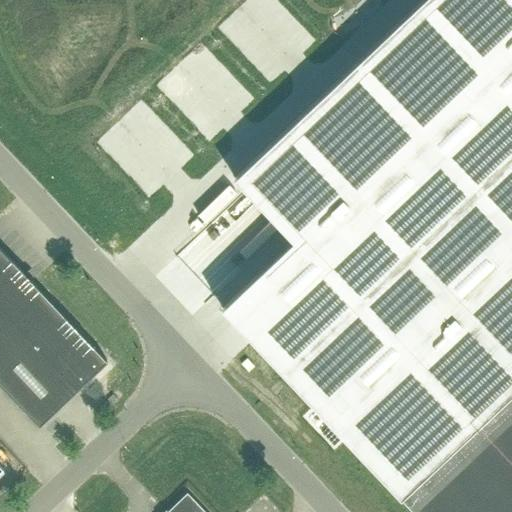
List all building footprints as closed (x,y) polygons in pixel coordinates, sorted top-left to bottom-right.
[(293,240),(222,308),(252,340),(400,497),(414,511),(511,511),(511,0),(422,0),(234,178),(246,191),(283,230),(293,240)] [(133,112),(120,123),(132,138),(146,126),(133,112)] [(102,154),(125,139),(117,128),(95,143),(102,154)] [(0,378),(65,317),(0,247),(0,378)] [(65,317),(0,378),(0,384),(39,426),(77,390),(79,392),(87,385),(101,371),(109,364),(107,361),(65,317)] [(113,405),(118,400),(113,394),(107,399),(113,405)] [(202,511),(187,496),(169,511),(167,511),(166,510),(163,511),(202,511)]
